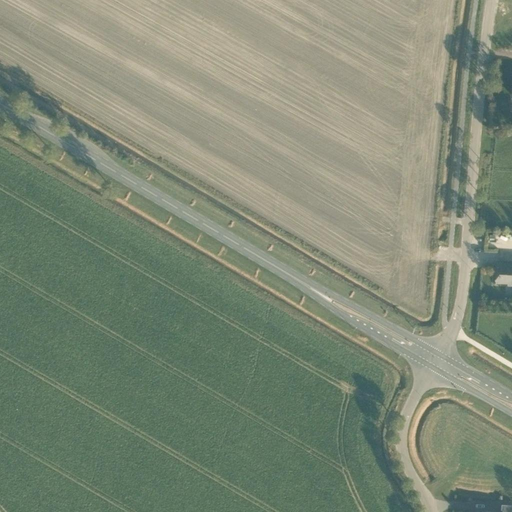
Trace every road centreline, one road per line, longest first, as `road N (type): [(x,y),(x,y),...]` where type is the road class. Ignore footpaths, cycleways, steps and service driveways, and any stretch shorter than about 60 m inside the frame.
road 1 (secondary): [(0,105),(434,360)]
road 2 (tertiary): [(434,360),(458,311),(489,0)]
road 3 (tertiary): [(429,511),(401,442),(403,416),(434,360)]
